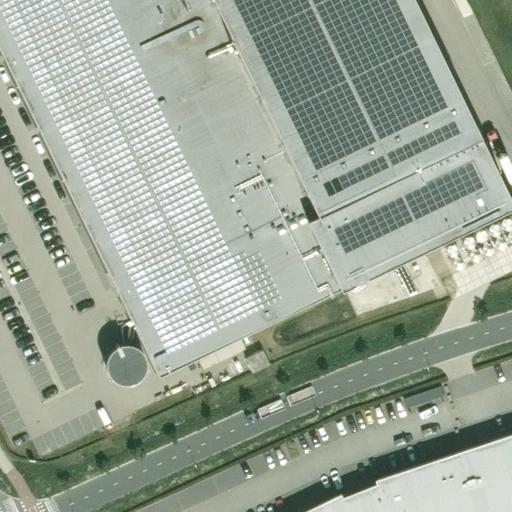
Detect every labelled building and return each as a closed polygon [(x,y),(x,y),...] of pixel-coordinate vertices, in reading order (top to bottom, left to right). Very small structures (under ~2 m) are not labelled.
[(509,200),(412,0),(0,0),(0,49),(156,372),(223,339),(509,200)] [(244,348),(238,337),(225,343),(230,354),(244,348)] [(269,364),(262,350),(245,358),(252,372),(269,364)] [(311,390),(336,381),(330,363),(305,372),(311,390)] [(273,389),(278,405),(297,398),(292,383),(273,389)] [(511,511),(511,432),(377,478),(379,482),(345,495),(343,492),(301,511),(511,511)]
